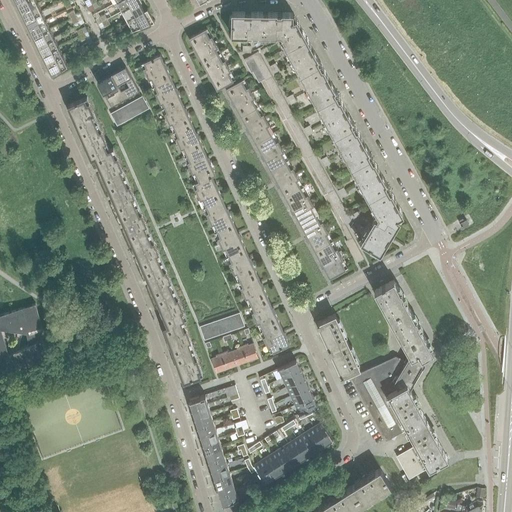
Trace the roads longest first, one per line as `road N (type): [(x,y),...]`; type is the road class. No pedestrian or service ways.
road 1 (residential): [(207,511),(151,332),(47,95)]
road 2 (residential): [(301,0),(435,236),(298,313)]
road 3 (residential): [(298,313),(174,49),(171,27)]
road 4 (residential): [(257,511),(350,447),(298,313)]
road 5 (tertiary): [(477,138),(363,0)]
road 6 (residential): [(47,95),(171,27)]
